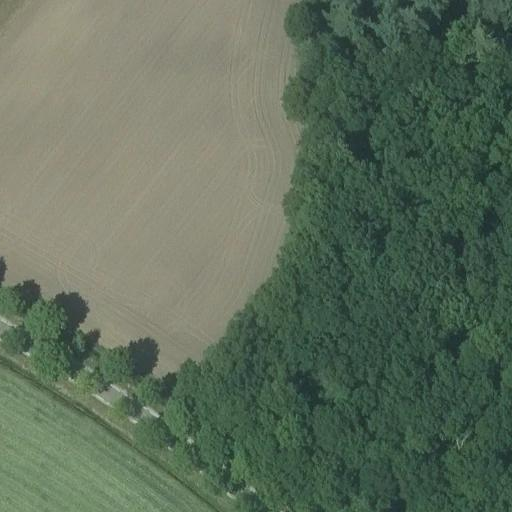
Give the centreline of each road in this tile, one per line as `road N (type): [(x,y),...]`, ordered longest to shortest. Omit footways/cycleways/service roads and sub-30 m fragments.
road 1 (tertiary): [(266,511),(104,388),(0,332)]
road 2 (track): [(511,121),(347,113)]
